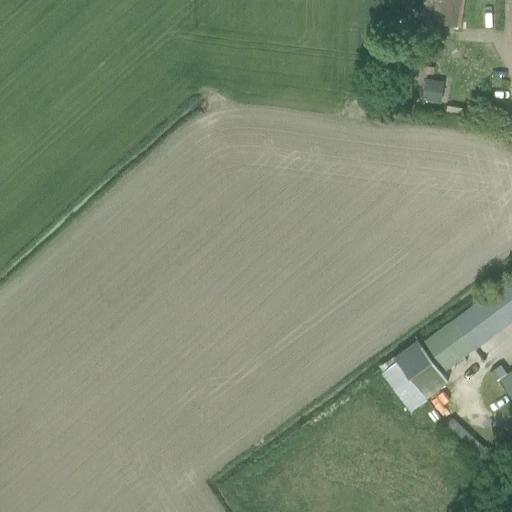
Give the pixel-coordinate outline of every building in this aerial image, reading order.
[(425,0),(424,23),(463,24),(464,0),(425,0)] [(440,103),(443,82),(426,80),(423,100),(440,103)] [(511,276),(425,340),(424,341),(445,370),(446,369),(476,347),(511,320),(511,276)] [(397,362),(382,373),(409,410),(424,398),(448,381),(417,340),(393,357),(397,362)] [(499,364),(490,371),(496,379),(499,377),(500,379),(511,396),(511,368),(505,373),(499,364)]
